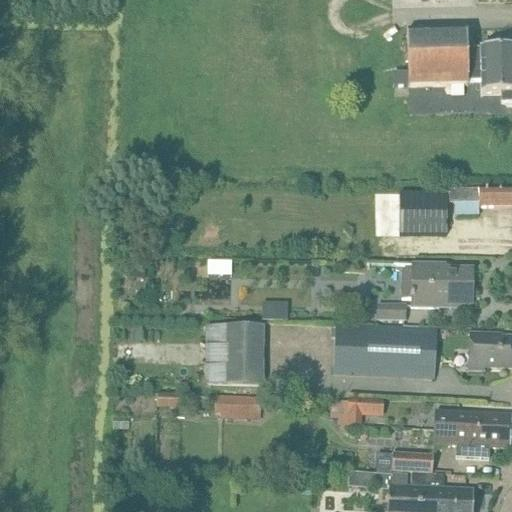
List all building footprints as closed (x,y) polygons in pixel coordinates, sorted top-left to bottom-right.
[(466,30),(406,31),(406,34),(407,88),(467,87),(467,83),(480,83),(479,50),(466,51),(466,30)] [(406,34),(332,36),(333,89),(407,88),(406,34)] [(511,48),(479,50),(480,83),(481,95),(502,94),(501,104),(511,103),(511,48)] [(466,191),(448,191),(448,193),(448,205),(466,204),(479,204),(479,210),(494,209),(511,209),(511,189),(494,190),(466,191)] [(448,205),(448,193),(398,194),(399,239),(449,238),(448,205)] [(145,266),(130,266),(130,280),(145,280),(145,266)] [(469,303),(469,310),(470,310),(471,272),(444,271),(444,267),(414,267),(413,308),(438,309),(438,303),(469,303)] [(404,321),(404,308),(377,307),(377,321),(404,321)] [(207,329),(205,385),(260,387),(262,331),(207,329)] [(436,383),(438,334),(336,330),(334,379),(436,383)] [(484,372),(484,370),(511,370),(511,340),(487,340),(487,337),(469,336),(467,372),(484,372)] [(157,395),(156,409),(181,410),(181,396),(157,395)] [(224,400),(223,420),(259,422),(260,402),(224,400)] [(348,418),(349,418),(361,418),(382,419),(383,403),(348,402),(348,418)] [(433,432),(511,436),(511,419),(492,417),(434,414),(433,432)] [(511,436),(433,432),(433,446),(456,447),(455,459),(488,461),(489,449),(510,450),(511,436)] [(391,473),(432,476),(433,459),(392,456),(391,473)] [(349,474),(348,489),(360,490),(361,475),(349,474)] [(407,477),(391,476),(389,476),(388,488),(387,511),(441,511),(443,491),(407,489),(407,477)] [(453,491),(443,491),(441,511),(472,511),(473,492),(453,491)]
